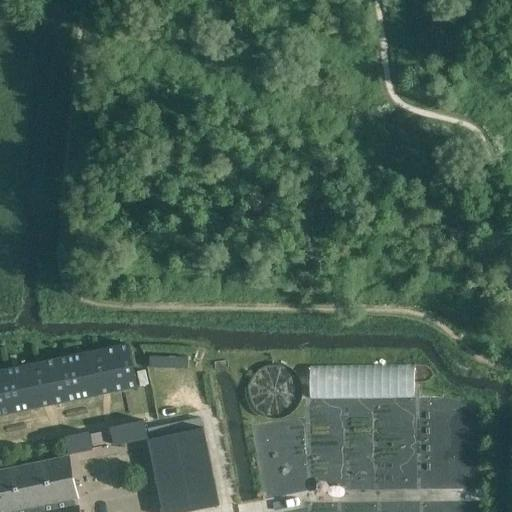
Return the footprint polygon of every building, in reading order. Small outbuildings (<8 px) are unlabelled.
[(62,346),(64,358),(68,358),(66,348),(81,345),(81,342),(62,346)] [(0,416),(42,407),(46,407),(49,406),(58,404),(103,395),(106,394),(110,393),(138,388),(130,345),(68,358),(64,358),(38,364),(35,365),(9,370),(4,371),(0,371),(0,416)] [(413,367),(310,369),(310,401),(414,399),(413,367)] [(110,428),(113,446),(149,438),(145,421),(110,428)] [(205,428),(149,440),(164,511),(191,511),(221,506),(205,428)] [(69,455),(94,450),(90,432),(65,437),(66,438),(69,455)] [(73,470),(70,456),(69,456),(0,470),(0,511),(81,511),(79,499),(73,470)]
